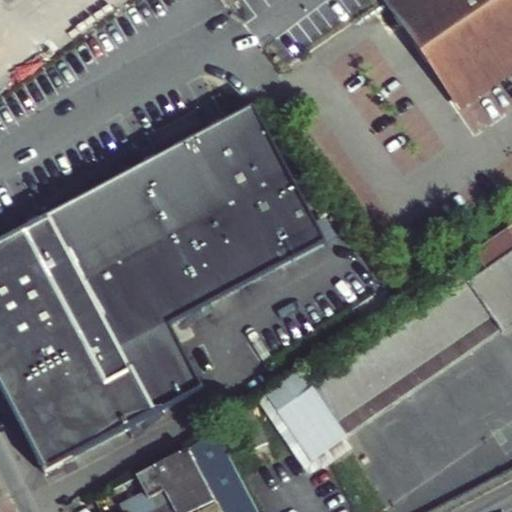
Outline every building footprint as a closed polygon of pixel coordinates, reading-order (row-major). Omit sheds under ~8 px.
[(511,0),(384,0),(383,1),(400,27),(421,13),(461,74),(450,81),(466,105),(511,74),(511,0)] [(421,13),(400,27),(456,112),(466,105),(450,81),(461,74),(421,13)] [(325,248),(256,115),(0,247),(0,385),(47,474),(204,395),(171,328),(325,248)] [(317,468),(352,444),(339,426),(495,318),(507,337),(510,335),(508,333),(511,330),(511,256),(281,416),(317,468)] [(352,444),(507,337),(495,318),(339,426),(352,444)] [(273,448),(255,412),(241,420),(259,455),(273,448)] [(259,511),(216,432),(184,453),(154,469),(173,504),(157,511),(259,511)] [(163,493),(151,471),(138,478),(150,500),(163,493)]
